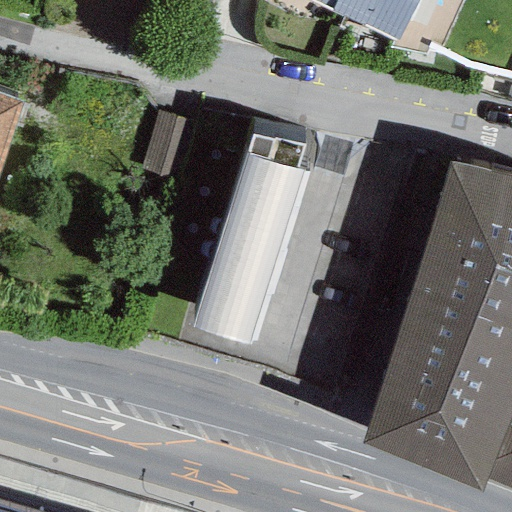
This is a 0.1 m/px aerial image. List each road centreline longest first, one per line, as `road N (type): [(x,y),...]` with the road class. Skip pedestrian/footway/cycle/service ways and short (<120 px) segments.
road 1 (residential): [(0,26),(511,141)]
road 2 (primary): [(431,511),(0,385)]
